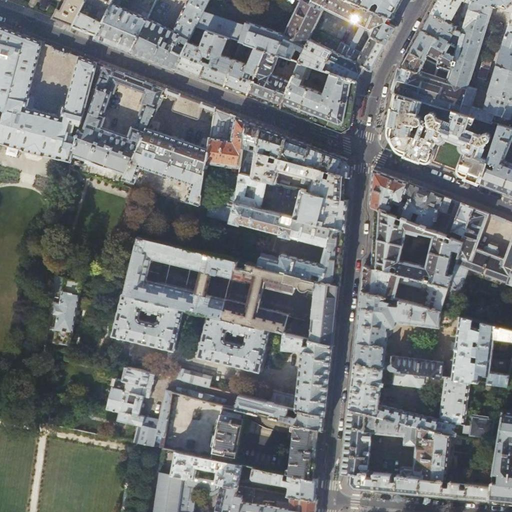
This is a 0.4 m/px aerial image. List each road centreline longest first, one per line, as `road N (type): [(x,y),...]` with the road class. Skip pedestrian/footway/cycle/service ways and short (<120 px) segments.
road 1 (tertiary): [(0,13),(366,151)]
road 2 (residential): [(366,151),(330,498)]
road 3 (residential): [(420,0),(375,95),(366,151)]
road 4 (tertiary): [(366,151),(511,207)]
road 5 (residential): [(330,498),(468,511)]
